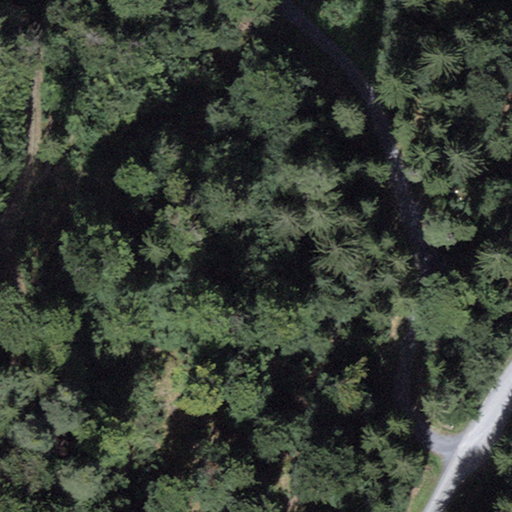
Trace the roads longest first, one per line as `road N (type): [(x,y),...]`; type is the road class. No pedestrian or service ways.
road 1 (track): [(0,402),(12,377),(18,290),(5,260),(6,226),(35,136),(35,60),(23,0)]
road 2 (track): [(281,0),(371,97),(426,273)]
road 3 (track): [(426,273),(408,384),(416,424),(462,462)]
road 4 (unclassified): [(434,511),(511,384)]
